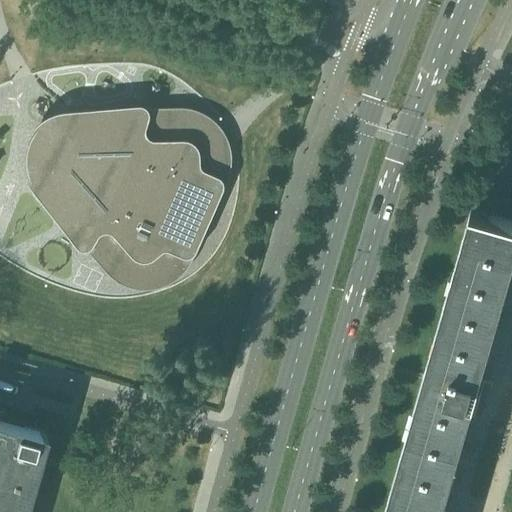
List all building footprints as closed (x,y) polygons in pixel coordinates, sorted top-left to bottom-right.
[(188,107),(178,105),(150,106),(79,108),(69,109),(60,112),(51,117),(44,123),(37,130),(32,139),(29,149),(28,158),(29,168),(31,178),(35,187),(41,195),(88,248),(106,269),(114,275),(122,280),(131,283),(141,284),(151,284),(168,280),(176,276),(183,271),(189,264),(194,257),(229,179),(231,170),(231,161),(230,152),(228,144),(223,135),(219,128),(213,121),(205,115),(197,110),(188,107)] [(511,173),(504,171),(501,182),(511,184),(511,173)] [(511,184),(501,182),(498,192),(511,196),(511,184)] [(511,196),(498,192),(495,203),(511,207),(511,196)] [(511,207),(495,203),(492,213),(511,218),(511,207)] [(511,218),(492,213),(476,209),(388,511),(437,511),(466,413),(475,415),(486,378),(476,376),(511,251),(511,218)] [(0,511),(20,511),(44,431),(23,425),(26,415),(31,416),(31,415),(14,411),(0,406),(0,511)]
